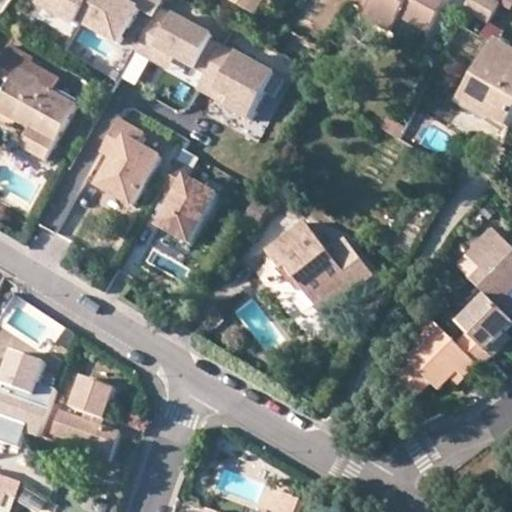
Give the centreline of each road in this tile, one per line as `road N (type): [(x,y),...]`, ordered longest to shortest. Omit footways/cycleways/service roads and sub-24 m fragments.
road 1 (residential): [(196,381),(174,357),(0,253)]
road 2 (residential): [(384,490),(196,381)]
road 3 (residential): [(511,403),(391,473),(384,490)]
road 4 (residential): [(146,511),(196,381)]
